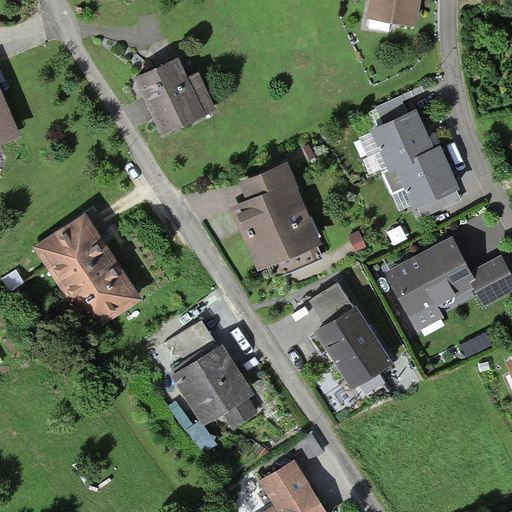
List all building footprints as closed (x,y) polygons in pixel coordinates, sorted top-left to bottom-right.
[(368,0),(367,10),(412,18),(415,0),(368,0)] [(134,75),(160,128),(209,104),(193,70),(183,75),(174,56),(134,75)] [(410,105),(369,125),(390,165),(395,163),(430,145),(410,105)] [(0,135),(11,131),(0,106),(0,135)] [(430,145),(395,163),(413,199),(445,183),(449,181),(430,145)] [(312,237),(277,159),(237,177),(246,199),(228,207),(253,263),(269,256),(312,237)] [(452,197),(445,183),(413,199),(420,213),(452,197)] [(80,214),(34,246),(86,322),(132,291),(80,214)] [(312,237),(269,256),(278,275),(320,257),(312,237)] [(448,237),(386,269),(415,326),(437,314),(429,298),(469,278),(465,271),(448,237)] [(496,255),(465,271),(469,278),(479,298),(510,282),(496,255)] [(307,295),(323,319),(352,300),(336,276),(307,295)] [(323,319),(312,326),(347,379),(387,353),(352,300),(323,319)] [(218,342),(171,372),(201,418),(218,407),(230,424),(252,410),(240,393),(248,388),(218,342)] [(262,511),(324,511),(290,459),(259,479),(275,504),(262,511)]
